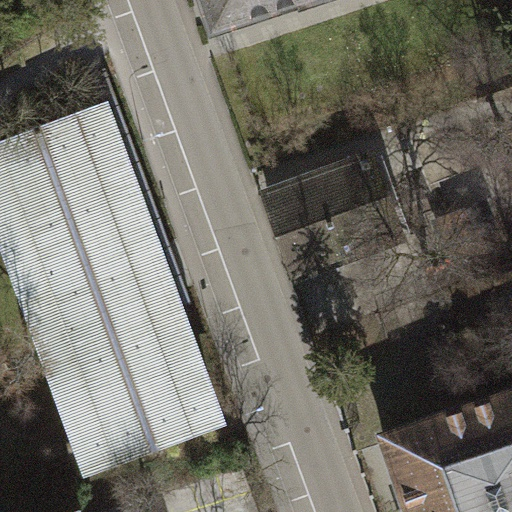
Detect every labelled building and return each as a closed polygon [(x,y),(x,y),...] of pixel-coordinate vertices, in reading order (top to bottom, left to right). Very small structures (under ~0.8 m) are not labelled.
[(201,0),(212,32),(300,3),(301,6),(318,0),(201,0)] [(220,419),(106,109),(0,147),(0,229),(88,468),(220,419)] [(370,158),(269,195),(298,273),(399,237),(370,158)] [(486,204),(440,222),(449,245),(495,227),(486,204)] [(511,511),(511,393),(384,437),(410,511),(511,511)]
